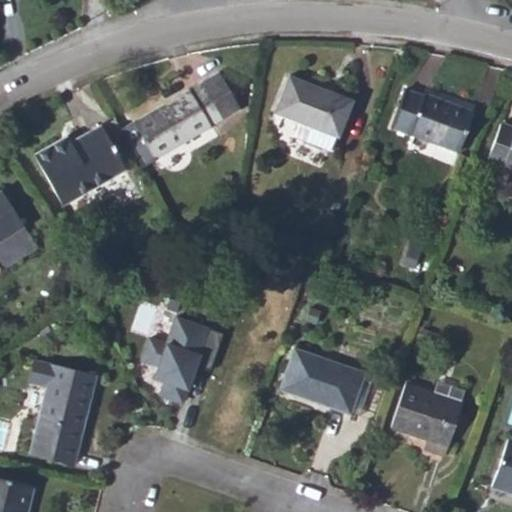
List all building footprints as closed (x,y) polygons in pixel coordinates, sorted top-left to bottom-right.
[(155,159),(240,109),(238,105),(222,78),(218,72),(158,107),(160,111),(135,125),(155,159)] [(334,134),(338,135),(353,98),(288,73),(274,110),(298,120),(334,134)] [(457,151),(472,111),(424,93),(423,95),(405,89),(391,126),(457,151)] [(135,125),(160,111),(158,107),(133,121),(135,125)] [(126,169),(141,159),(116,116),(101,124),(126,169)] [(292,135),(329,149),(334,134),(298,120),(292,135)] [(511,167),(511,126),(499,121),(486,158),(511,167)] [(33,156),(61,205),(126,169),(101,124),(70,142),(72,147),(66,150),(60,140),(33,156)] [(66,150),(72,147),(70,142),(66,137),(60,140),(66,150)] [(0,270),(35,249),(1,193),(0,193),(0,270)] [(223,332),(175,317),(167,341),(145,334),(136,360),(157,367),(154,376),(164,379),(159,396),(186,405),(198,367),(211,371),(223,332)] [(362,378),(364,371),(294,347),(280,388),(351,413),(362,378)] [(73,465),(95,375),(52,363),(29,454),(73,465)] [(388,388),(362,378),(351,413),(376,422),(388,388)] [(459,402),(463,389),(437,379),(432,393),(459,402)] [(432,441),(429,450),(444,455),(462,403),(459,402),(432,393),(403,383),(389,426),(426,439),(432,441)] [(511,439),(507,437),(491,485),(511,492),(511,439)] [(429,450),(432,441),(426,439),(423,447),(429,450)] [(0,511),(26,511),(34,486),(0,477),(0,511)]
